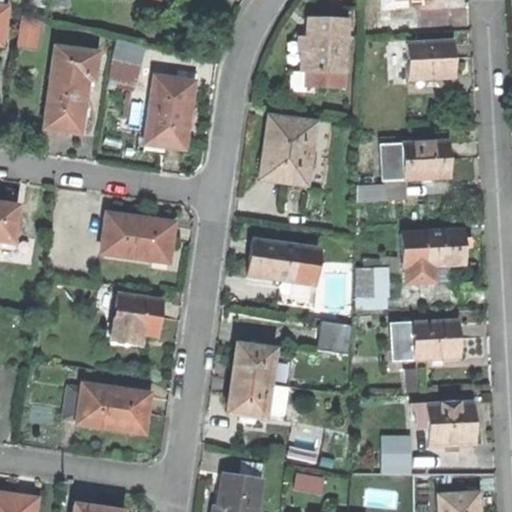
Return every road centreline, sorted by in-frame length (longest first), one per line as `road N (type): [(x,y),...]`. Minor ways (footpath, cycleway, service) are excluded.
road 1 (residential): [(487,0),(511,445)]
road 2 (residential): [(218,195),(177,482)]
road 3 (residential): [(0,161),(218,195)]
road 4 (residential): [(269,0),(234,79),(218,195)]
road 5 (residential): [(0,458),(177,482)]
